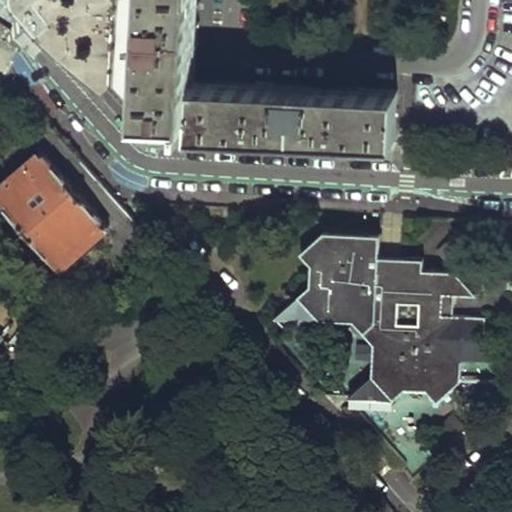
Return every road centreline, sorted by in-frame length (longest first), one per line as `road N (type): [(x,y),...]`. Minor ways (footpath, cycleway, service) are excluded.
road 1 (residential): [(511,186),(153,166),(115,143),(0,14)]
road 2 (residential): [(226,0),(225,29),(244,56),(438,67),(471,47),(479,0)]
